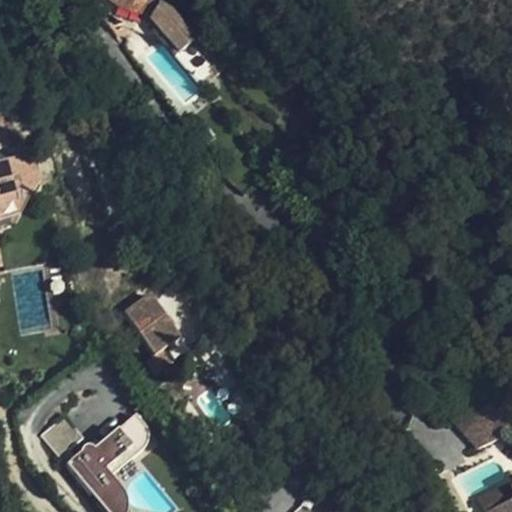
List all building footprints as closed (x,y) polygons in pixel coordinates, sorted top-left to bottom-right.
[(161,0),(160,0),(109,0),(115,5),(150,18),(147,23),(175,55),(192,38),(161,0)] [(243,194),(266,175),(234,146),(213,166),(243,194)] [(0,217),(18,211),(27,195),(33,199),(38,192),(28,158),(0,166),(0,217)] [(161,352),(177,340),(163,319),(137,336),(153,358),(146,362),(155,375),(169,365),(161,352)] [(81,389),(54,404),(98,480),(121,466),(117,458),(156,436),(148,423),(160,416),(151,402),(105,429),(105,428),(103,425),(101,423),(96,423),(93,425),(91,427),(90,429),(85,432),(80,424),(96,414),(81,389)] [(473,408),(458,413),(482,444),(511,429),(511,416),(500,395),(473,408)] [(160,416),(148,423),(156,436),(156,435),(158,432),(159,430),(160,428),(160,424),(161,421),(160,418),(160,416)] [(98,480),(109,499),(112,497),(114,496),(118,495),(122,496),(125,498),(126,496),(126,493),(127,490),(127,487),(127,485),(126,482),(126,479),(125,476),(124,471),(123,469),(121,466),(98,480)] [(477,502),(482,511),(493,511),(511,502),(511,491),(511,490),(509,486),(477,502)] [(511,511),(511,489),(511,490),(511,491),(511,502),(493,511),(511,511)] [(118,495),(114,496),(112,497),(109,499),(116,511),(127,511),(129,510),(129,505),(128,502),(125,498),(122,496),(118,495)]
